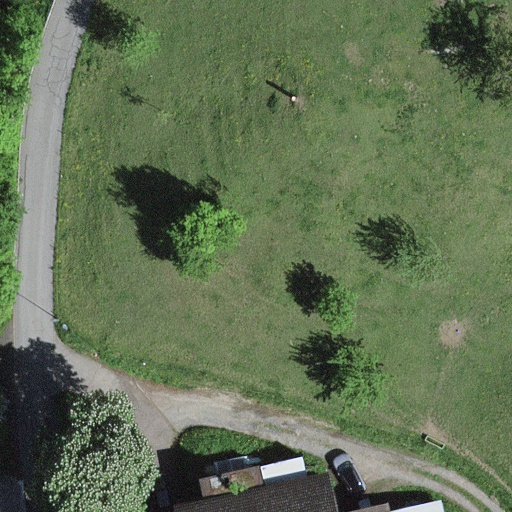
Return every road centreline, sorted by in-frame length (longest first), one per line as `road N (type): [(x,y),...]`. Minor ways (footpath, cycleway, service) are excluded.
road 1 (residential): [(57,511),(52,332),(63,87),(90,0)]
road 2 (track): [(55,370),(364,446),(487,491),(502,511)]
